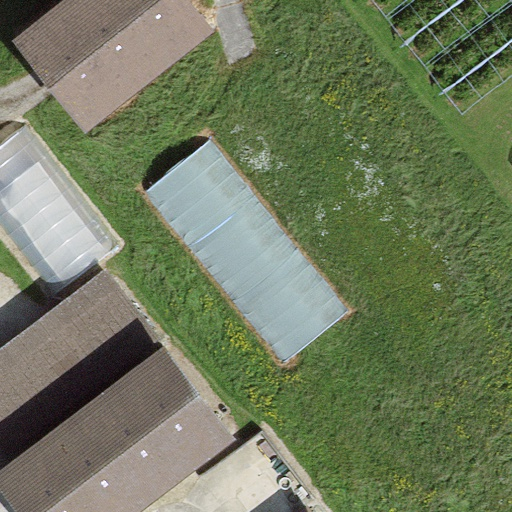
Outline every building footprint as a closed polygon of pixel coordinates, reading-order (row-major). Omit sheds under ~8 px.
[(203,30),(178,0),(80,0),(25,45),(88,122),(203,30)] [(511,0),(380,0),(457,103),(511,62),(511,0)] [(24,115),(0,132),(0,189),(61,276),(112,240),(24,115)] [(153,173),(292,346),(353,297),(214,124),(153,173)] [(177,354),(113,270),(0,356),(0,453),(16,475),(177,354)] [(164,511),(249,448),(177,354),(16,475),(4,484),(25,511),(164,511)]
